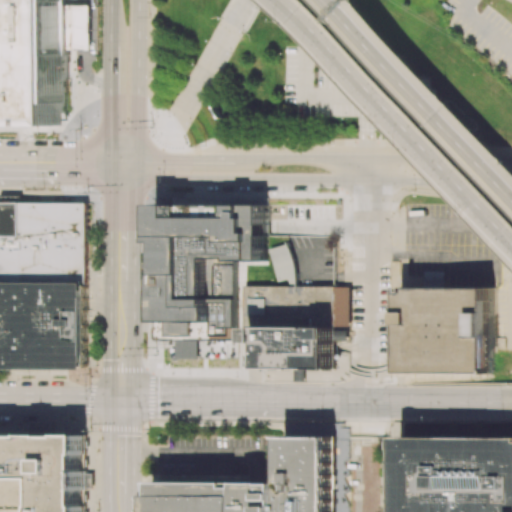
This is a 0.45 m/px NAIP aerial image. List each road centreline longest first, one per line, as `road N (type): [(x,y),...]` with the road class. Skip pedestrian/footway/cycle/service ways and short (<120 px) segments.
road 1 (tertiary): [(121,165),(167,179),(421,181),(511,205)]
road 2 (tertiary): [(511,160),(245,158)]
road 3 (secondary): [(121,165),(136,130),(138,0)]
road 4 (primary): [(408,402),(279,402)]
road 5 (tertiary): [(245,158),(121,165)]
road 6 (secondary): [(110,44),(110,121),(121,165)]
road 7 (tertiary): [(121,165),(0,165)]
road 8 (primary): [(120,401),(0,400)]
